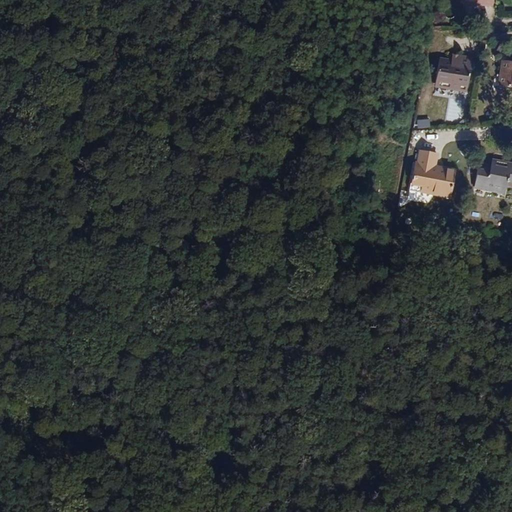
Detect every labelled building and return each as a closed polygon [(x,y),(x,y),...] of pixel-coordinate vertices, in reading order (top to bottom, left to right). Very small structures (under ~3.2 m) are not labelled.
[(453,54),(452,61),(440,59),(436,83),(452,85),(452,88),(467,91),(473,58),(459,55),(453,54)] [(511,61),(503,60),(500,85),(511,86),(511,61)] [(430,119),(420,120),(420,128),(430,128),(430,119)] [(451,197),(456,170),(445,167),(445,172),(433,169),(434,165),(436,152),(421,150),(419,162),(415,162),(411,182),(422,184),(421,191),(451,197)] [(486,189),(505,192),(506,186),(507,181),(511,181),(511,163),(497,161),(496,167),(479,164),(476,184),(487,186),(486,189)] [(411,182),(410,189),(421,191),(422,184),(411,182)]
